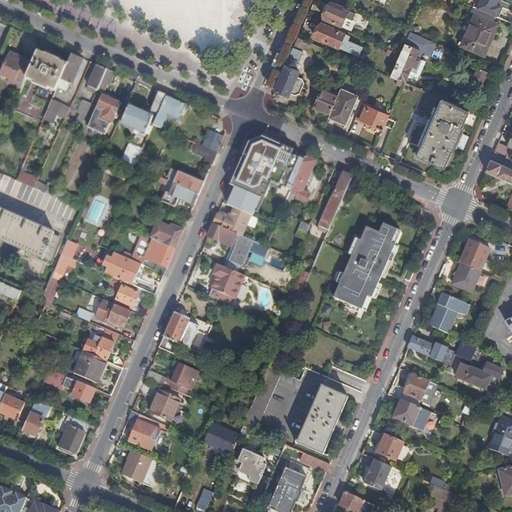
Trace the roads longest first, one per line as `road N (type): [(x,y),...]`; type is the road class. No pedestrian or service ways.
road 1 (residential): [(249,117),(85,485)]
road 2 (residential): [(459,206),(323,511)]
road 3 (residential): [(249,117),(0,8)]
road 4 (residential): [(459,206),(249,117)]
road 5 (residential): [(511,84),(459,206)]
road 6 (residential): [(301,0),(249,117)]
